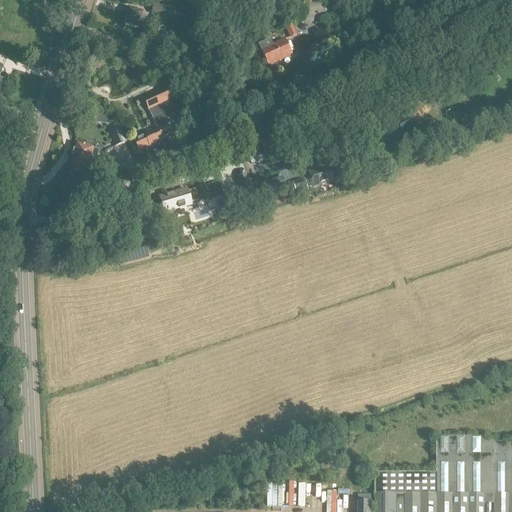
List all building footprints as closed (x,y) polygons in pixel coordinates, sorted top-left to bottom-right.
[(257,0),(264,15),(298,0),(257,0)] [(189,8),(152,5),(152,16),(169,17),(169,18),(189,19),(189,8)] [(124,22),(124,24),(137,28),(137,27),(144,29),(146,22),(140,20),(141,14),(128,10),(126,17),(125,17),(123,22),(124,22)] [(285,27),(290,39),(297,36),(291,24),(285,27)] [(327,44),(331,37),(318,31),(314,38),(327,44)] [(285,41),(273,46),(270,39),(259,45),(268,66),(280,61),(280,62),(290,57),(289,56),(292,55),(285,41)] [(142,99),(157,133),(135,143),(139,151),(149,146),(150,148),(156,145),(155,144),(171,136),(164,121),(175,115),(163,89),(142,99)] [(381,148),(417,128),(407,109),(370,129),(381,148)] [(117,120),(104,125),(114,148),(127,143),(117,120)] [(94,168),(95,164),(98,151),(75,145),(74,151),(72,151),(70,157),(72,158),(70,166),(71,166),(70,170),(78,172),(79,168),(87,170),(88,166),(94,168)] [(228,158),(215,165),(218,170),(212,173),(217,183),(269,156),(263,145),(231,163),(228,158)] [(309,173),(314,188),(335,182),(330,166),(309,173)] [(286,187),(282,179),(270,183),(266,185),(261,187),(264,195),(286,187)] [(304,181),(292,184),(296,197),(308,193),(304,181)] [(210,201),(210,200),(206,187),(206,186),(194,190),(195,191),(187,193),(186,191),(160,199),(164,214),(191,206),(191,205),(198,203),(198,204),(210,201)] [(240,190),(244,207),(254,205),(249,187),(240,190)] [(511,511),(511,444),(493,444),(493,443),(485,443),(485,438),(436,438),(436,475),(375,475),(375,511),(511,511)] [(371,511),(371,495),(358,495),(358,511),(371,511)]
